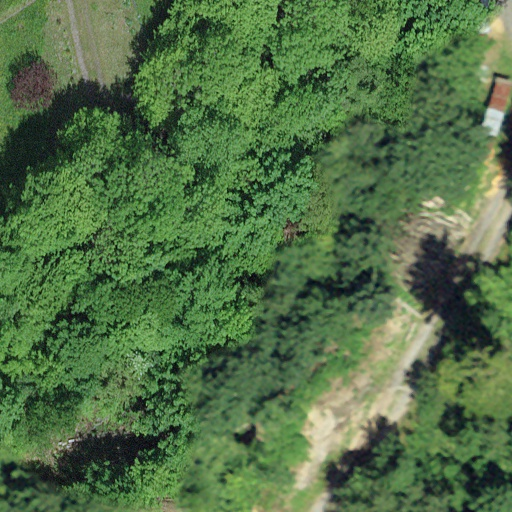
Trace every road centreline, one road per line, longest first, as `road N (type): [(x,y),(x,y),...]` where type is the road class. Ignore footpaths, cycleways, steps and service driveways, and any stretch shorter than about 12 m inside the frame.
road 1 (track): [(73,0),(127,182),(173,133),(269,0)]
road 2 (track): [(511,197),(333,511)]
road 3 (track): [(0,293),(127,182)]
